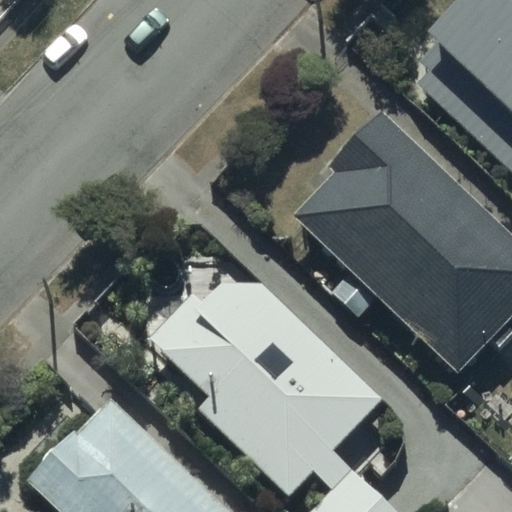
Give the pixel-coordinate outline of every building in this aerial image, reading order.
[(441,75),(420,97),(511,185),(511,0),(507,0),(496,11),(489,5),(431,65),(441,75)] [(331,200),(292,241),(449,397),(511,332),(511,270),(376,138),(322,192),(331,200)] [(146,340),(206,397),(195,409),(288,498),(313,471),(331,489),(308,511),(396,511),(334,452),(384,400),(260,282),(221,285),(203,303),(192,292),(146,340)] [(184,511),(59,395),(0,457),(0,485),(28,511),(184,511)] [(511,466),(501,478),(511,491),(511,466)]
